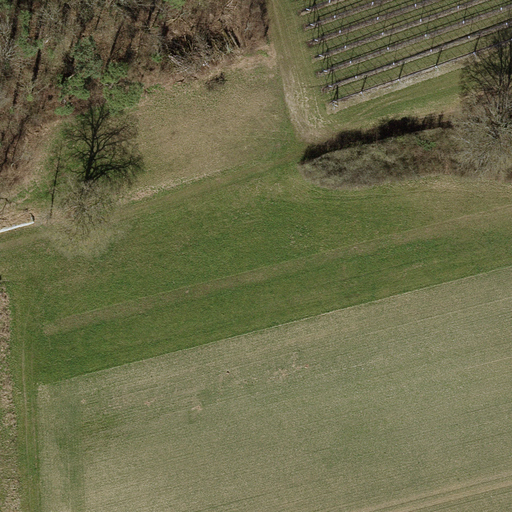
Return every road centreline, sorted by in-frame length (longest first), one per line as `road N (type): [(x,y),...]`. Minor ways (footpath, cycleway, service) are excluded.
road 1 (track): [(269,0),(305,150),(511,95)]
road 2 (track): [(0,247),(305,150)]
